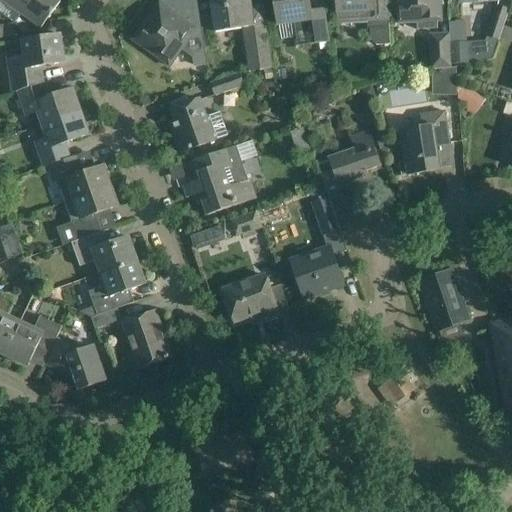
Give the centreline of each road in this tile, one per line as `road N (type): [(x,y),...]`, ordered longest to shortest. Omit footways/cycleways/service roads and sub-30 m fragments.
road 1 (residential): [(211,384),(93,0)]
road 2 (residential): [(211,384),(376,323),(387,299),(380,259),(404,224),(511,201)]
road 3 (residential): [(0,394),(57,423),(85,424),(211,384)]
